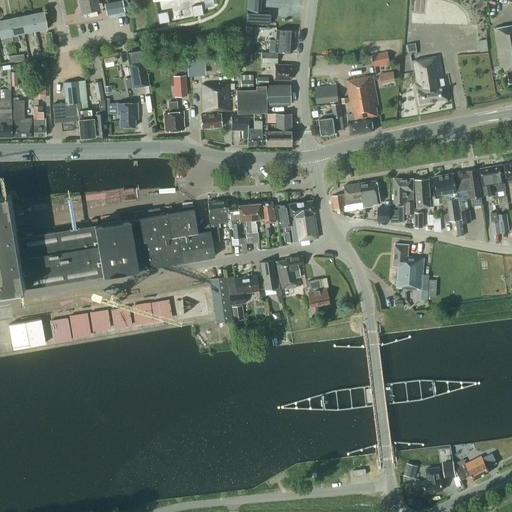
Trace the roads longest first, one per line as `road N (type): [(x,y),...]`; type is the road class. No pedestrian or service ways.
road 1 (residential): [(0,302),(320,246),(336,232)]
road 2 (tertiary): [(391,486),(366,291),(336,232)]
road 3 (residential): [(391,486),(156,511)]
road 4 (tertiary): [(313,155),(511,112)]
road 5 (tertiary): [(0,150),(197,151)]
road 6 (residential): [(336,232),(357,222),(511,249)]
road 7 (unclassified): [(313,155),(303,81),(311,0)]
road 8 (residential): [(319,185),(206,187),(197,151)]
